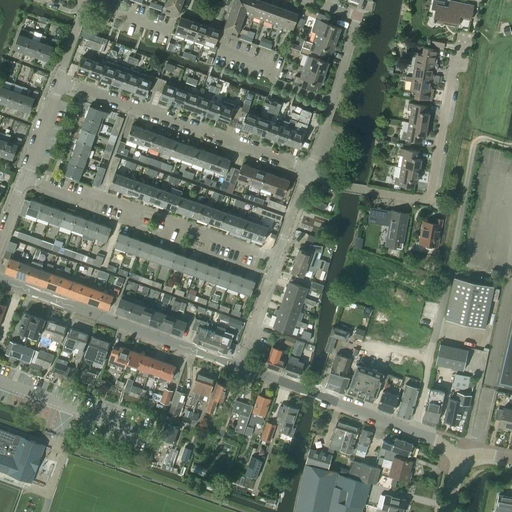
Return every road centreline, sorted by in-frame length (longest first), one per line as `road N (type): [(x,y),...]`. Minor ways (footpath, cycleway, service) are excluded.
road 1 (residential): [(306,179),(431,198),(461,30)]
road 2 (residential): [(275,260),(100,197),(82,201),(23,181)]
road 3 (residential): [(309,170),(59,82)]
road 4 (tertiary): [(237,367),(0,281)]
road 5 (tertiary): [(457,458),(432,438),(237,367)]
road 6 (residential): [(309,170),(360,17),(312,0)]
